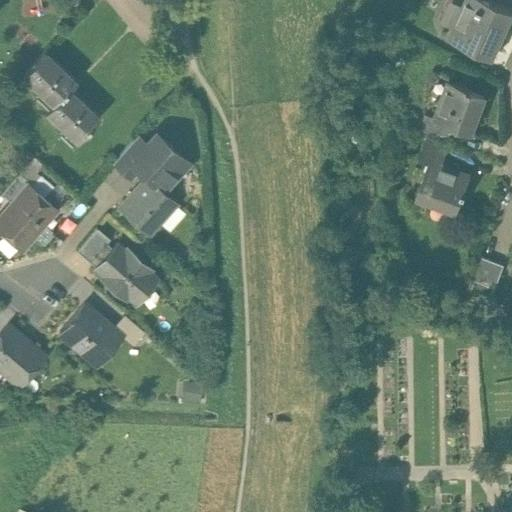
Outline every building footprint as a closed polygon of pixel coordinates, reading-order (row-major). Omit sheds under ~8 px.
[(511,9),(491,0),(466,0),(449,37),(493,57),(511,15),(511,9)] [(99,116),(69,87),(76,80),(45,50),(22,74),(51,102),(45,109),(77,140),(99,116)] [(436,116),(435,117),(446,121),(470,130),(483,93),(471,89),(471,87),(449,79),(436,116)] [(436,116),(425,112),(420,127),(440,135),(446,121),(435,117),(436,116)] [(189,160),(156,130),(146,141),(154,149),(138,168),(145,174),(146,174),(162,189),(189,160)] [(146,141),(137,133),(113,160),(131,176),(138,168),(154,149),(146,141)] [(446,150),(424,142),(419,157),(429,161),(430,160),(441,164),(446,150)] [(26,181),(27,180),(42,163),(32,155),(17,173),(26,181)] [(441,164),(430,160),(429,161),(418,191),(456,205),(461,192),(465,194),(466,191),(462,190),(468,174),(441,164)] [(17,173),(1,192),(11,200),(27,182),(26,181),(17,173)] [(162,189),(146,174),(145,174),(119,204),(149,231),(176,201),(162,189)] [(49,222),(48,218),(58,207),(27,180),(26,181),(27,182),(11,200),(8,204),(0,212),(0,220),(26,243),(33,235),(36,236),(40,236),(43,235),(47,232),(49,229),(50,225),(49,222)] [(95,226),(76,248),(89,260),(106,241),(109,237),(95,226)] [(126,244),(124,246),(117,240),(111,246),(106,241),(89,260),(95,265),(93,267),(101,273),(99,275),(126,298),(128,296),(135,302),(158,276),(151,270),(153,268),(126,244)] [(504,263),(479,254),(471,278),(495,287),(504,263)] [(83,301),(58,330),(97,364),(122,334),(83,301)] [(144,330),(124,312),(116,322),(136,339),(144,330)] [(45,354),(8,322),(0,330),(0,368),(19,385),(45,354)]
